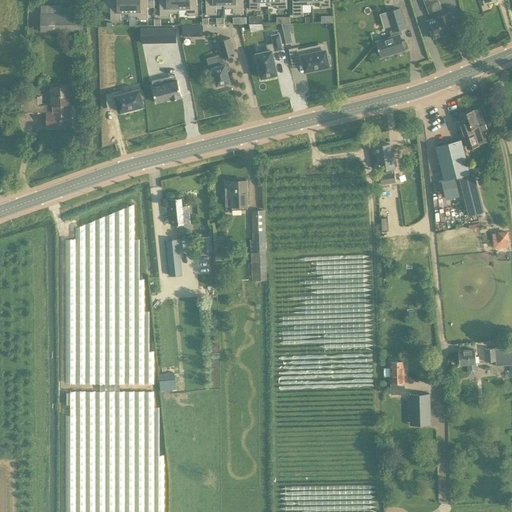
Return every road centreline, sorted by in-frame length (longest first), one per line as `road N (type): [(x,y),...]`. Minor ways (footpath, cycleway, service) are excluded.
road 1 (tertiary): [(0,211),(134,164),(426,89),(511,55)]
road 2 (unknown): [(443,213),(415,92)]
